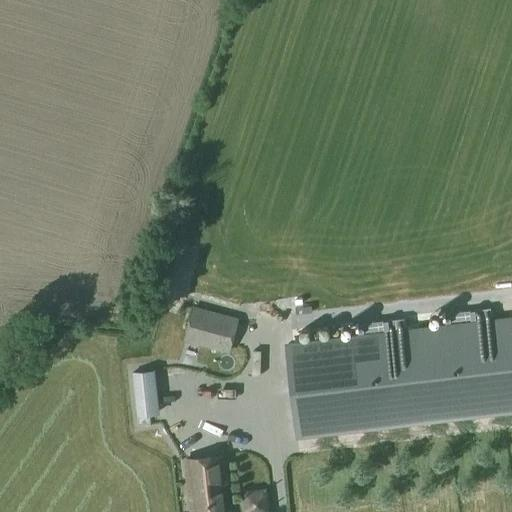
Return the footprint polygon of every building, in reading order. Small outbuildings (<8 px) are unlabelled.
[(211,184),(205,214),(221,217),(227,187),(211,184)] [(189,318),(185,330),(190,340),(222,349),(232,342),(235,332),(229,322),(197,313),(189,318)] [(511,316),(284,346),(291,403),(511,374),(511,316)] [(126,374),(144,511),(161,511),(143,372),(126,374)] [(213,417),(236,420),(239,393),(216,391),(213,417)] [(229,511),(222,455),(184,460),(190,511),(229,511)] [(171,511),(179,511),(178,473),(169,474),(171,511)] [(264,492),(244,494),(246,511),(256,511),(266,511),(264,492)]
